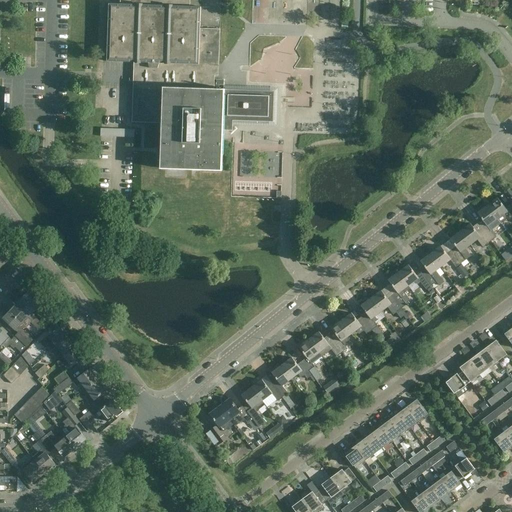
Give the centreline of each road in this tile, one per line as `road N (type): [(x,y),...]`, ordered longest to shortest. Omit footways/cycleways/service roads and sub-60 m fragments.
road 1 (unclassified): [(157,418),(504,134)]
road 2 (residential): [(229,511),(511,298)]
road 3 (tertiary): [(157,418),(34,256)]
road 4 (unclassified): [(0,508),(49,500),(157,418)]
